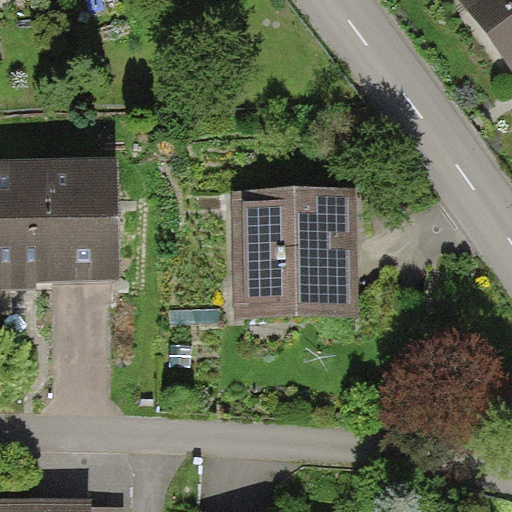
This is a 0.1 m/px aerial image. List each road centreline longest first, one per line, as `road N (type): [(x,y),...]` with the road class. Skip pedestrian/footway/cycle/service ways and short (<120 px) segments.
road 1 (residential): [(0,436),(382,448),(511,478)]
road 2 (tertiary): [(511,245),(332,0)]
